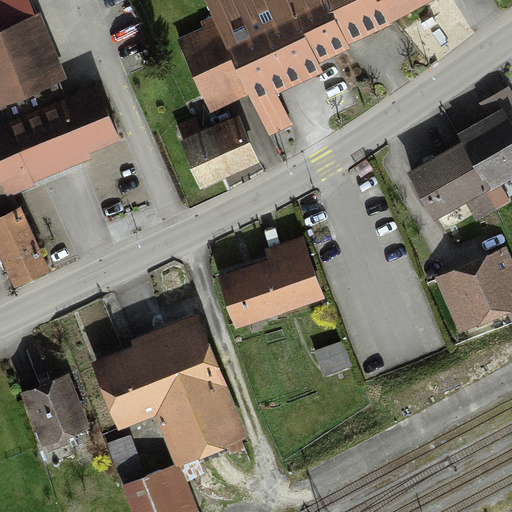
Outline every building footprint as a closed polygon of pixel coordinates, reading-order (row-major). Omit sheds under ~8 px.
[(317,62),(394,24),(382,0),(202,0),(215,27),(249,96),(269,135),(291,124),(277,95),(322,73),(317,62)] [(382,0),(394,24),(436,0),(382,0)] [(39,21),(0,36),(0,110),(65,85),(39,21)] [(249,96),(215,27),(181,44),(215,112),(249,96)] [(96,93),(0,131),(0,183),(6,198),(34,187),(32,183),(89,161),(86,153),(116,142),(96,93)] [(468,149),(412,178),(433,221),(467,203),(476,220),(503,205),(495,189),(511,180),(511,113),(462,139),(468,149)] [(238,115),(179,142),(200,189),(259,163),(238,115)] [(19,215),(0,223),(0,255),(15,288),(46,274),(19,215)] [(272,264),(221,281),(236,329),(322,301),(303,243),(269,254),(272,264)] [(511,260),(506,246),(434,278),(460,335),(508,314),(511,324),(511,260)] [(137,353),(95,368),(117,431),(159,416),(178,468),(243,445),(198,322),(135,345),(137,353)] [(340,346),(315,355),(323,378),(348,370),(340,346)] [(66,382),(22,398),(43,452),(87,435),(66,382)] [(122,491),(147,481),(130,440),(105,451),(122,491)] [(147,481),(122,491),(130,511),(191,511),(174,469),(147,481)]
